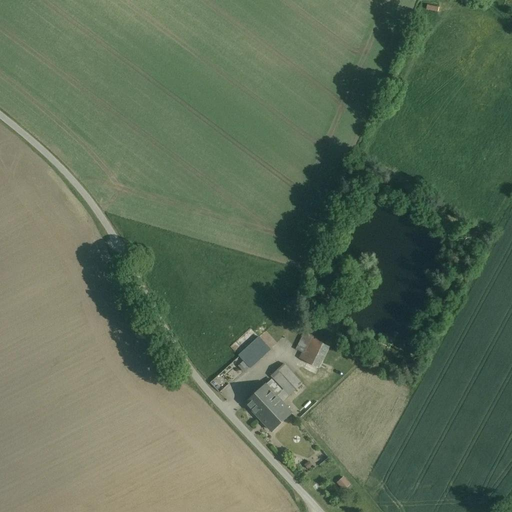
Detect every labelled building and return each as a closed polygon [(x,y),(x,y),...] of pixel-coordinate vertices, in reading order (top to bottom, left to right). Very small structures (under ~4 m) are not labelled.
[(303,352),(311,337),(304,334),(297,349),(303,352)] [(259,337),(239,356),(250,368),(270,349),(259,337)] [(303,352),(297,365),(315,374),(328,346),(311,337),(303,352)] [(303,384),(284,364),(271,376),(284,390),(290,396),(303,384)] [(266,385),(276,397),(282,391),(272,380),(266,385)] [(276,397),(266,385),(246,403),(258,416),(278,398),(276,397)] [(278,398),(282,403),(290,396),(284,390),(282,391),(276,397),(278,398)] [(278,398),(258,416),(272,431),(291,413),(282,403),(278,398)] [(347,477),(339,480),(343,490),(351,486),(347,477)]
